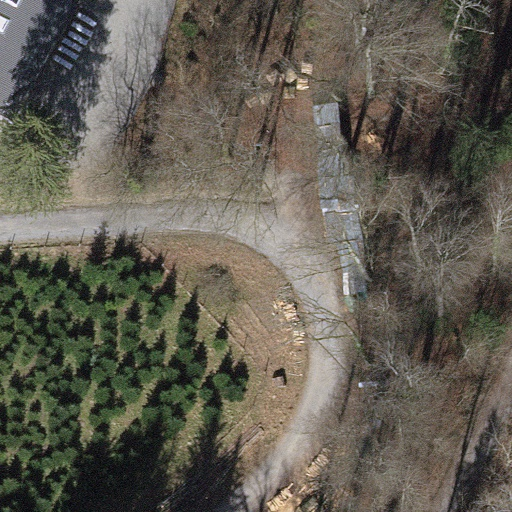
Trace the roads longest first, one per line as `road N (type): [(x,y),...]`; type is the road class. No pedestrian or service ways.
road 1 (track): [(0,231),(207,218),(254,226),(311,270),(326,340),(321,379),(283,466),(241,511)]
road 2 (track): [(443,511),(511,392)]
